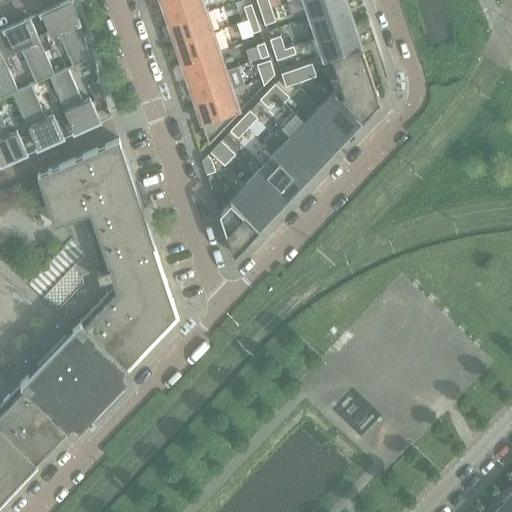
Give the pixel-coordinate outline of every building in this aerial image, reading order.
[(91,57),(71,0),(66,0),(40,12),(52,38),(59,35),(73,65),(91,57)] [(206,11),(202,0),(176,0),(162,5),(169,24),(206,11)] [(271,6),(268,0),(256,0),(260,11),(271,7),(271,6)] [(348,5),(346,0),(304,0),(310,17),(348,5)] [(256,16),(251,3),(243,6),(248,19),(256,16)] [(355,25),(351,12),(348,5),(310,17),(317,37),(355,25)] [(275,20),(271,7),(260,11),(265,24),(275,20)] [(213,31),(206,11),(169,24),(172,33),(174,39),(175,43),(213,31)] [(260,30),(256,16),(248,19),(252,32),(260,30)] [(45,51),(38,35),(30,17),(4,28),(14,52),(22,48),(36,81),(48,76),(55,73),(45,51)] [(362,46),(357,33),(355,25),(317,37),(324,58),(331,56),(362,46)] [(219,50),(213,31),(175,43),(182,63),(219,50)] [(52,47),(45,32),(38,35),(45,51),(52,47)] [(285,48),(280,35),(270,38),(274,52),(285,48)] [(269,55),(264,42),(256,44),(261,58),(269,55)] [(296,53),(293,45),(285,48),(274,52),(276,59),(296,53)] [(379,99),(374,83),(364,54),(362,46),(331,56),(342,90),(339,94),(334,90),(361,115),(362,118),(379,99)] [(8,67),(1,51),(0,48),(0,96),(12,91),(18,89),(8,67)] [(15,64),(8,48),(1,51),(8,67),(15,64)] [(226,70),(219,50),(182,63),(188,82),(226,70)] [(272,67),(270,59),(257,64),(259,71),(272,67)] [(316,76),(312,63),(305,65),(309,79),(316,76)] [(309,79),(305,65),(297,68),(301,81),(309,79)] [(82,101),(68,67),(55,73),(48,76),(58,97),(66,113),(74,131),(99,120),(89,97),(82,101)] [(264,85),(275,73),(272,67),(259,71),(262,79),(264,85)] [(297,68),(289,70),(293,84),(295,83),(301,81),(297,68)] [(232,89),(226,70),(188,82),(195,101),(232,89)] [(289,70),(281,73),(282,75),(285,86),(293,84),(289,70)] [(104,96),(99,80),(89,84),(95,100),(104,96)] [(284,102),(289,97),(275,83),(269,88),(280,99),(284,102)] [(46,118),(30,84),(18,89),(12,91),(22,113),(29,129),(37,148),(43,145),(63,136),(53,114),(46,118)] [(280,99),(269,88),(259,99),(271,109),(280,99)] [(232,89),(195,101),(209,143),(209,142),(239,110),(232,89)] [(361,115),(334,90),(319,105),(345,131),(347,133),(357,123),(355,122),(361,115)] [(66,113),(58,97),(51,101),(58,116),(66,113)] [(345,131),(319,105),(304,121),(331,147),(332,149),(342,139),(340,137),(345,131)] [(257,117),(249,109),(240,119),(248,127),(257,117)] [(9,133),(0,112),(0,161),(1,163),(2,163),(6,161),(26,152),(16,130),(9,133)] [(29,129),(22,113),(15,117),(22,132),(29,129)] [(248,127),(240,119),(230,130),(238,137),(248,127)] [(331,147),(304,121),(289,136),(318,164),(327,155),(325,153),(331,147)] [(316,163),(289,136),(274,152),(303,180),(312,170),(310,169),(316,163)] [(0,497),(68,428),(73,433),(133,370),(128,365),(177,312),(119,138),(37,174),(54,224),(90,212),(108,267),(97,270),(100,279),(103,278),(108,290),(0,402),(0,497)] [(235,153),(221,139),(210,151),(224,165),(235,153)] [(301,178),(274,152),(259,167),(286,194),(288,196),(297,186),(295,184),(301,178)] [(206,173),(217,163),(207,154),(203,158),(202,159),(206,173)] [(286,194),(259,167),(244,183),(271,209),(273,211),(282,202),(280,200),(286,194)] [(271,209),(244,183),(228,198),(256,225),(258,227),(267,217),(265,215),(271,209)] [(250,231),(256,225),(228,198),(219,211),(233,253),(252,233),(250,231)] [(511,511),(511,491),(492,511),(511,511)]
